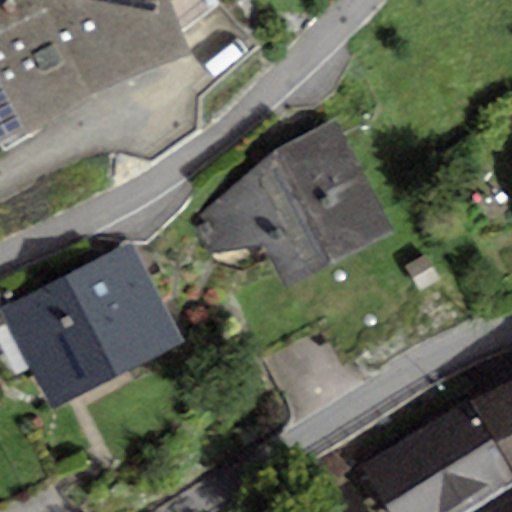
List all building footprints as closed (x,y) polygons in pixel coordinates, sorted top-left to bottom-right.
[(0,132),(165,56),(138,0),(15,0),(0,7),(0,132)] [(368,229),(322,135),(228,181),(273,275),(368,229)] [(118,259),(2,314),(39,393),(156,338),(118,259)] [(511,394),(462,421),(503,486),(511,481),(511,394)] [(460,511),(503,486),(462,421),(315,511),(460,511)]
